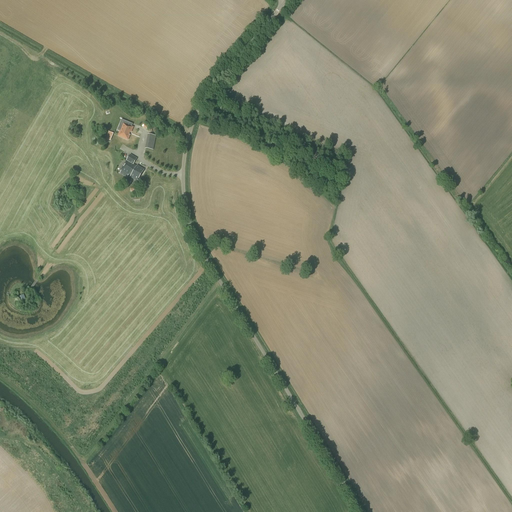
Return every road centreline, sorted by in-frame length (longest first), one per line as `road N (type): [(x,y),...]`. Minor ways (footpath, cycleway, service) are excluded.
road 1 (unclassified): [(360,511),(190,236),(178,191),(190,112),(283,0)]
road 2 (track): [(0,29),(106,91),(124,118)]
